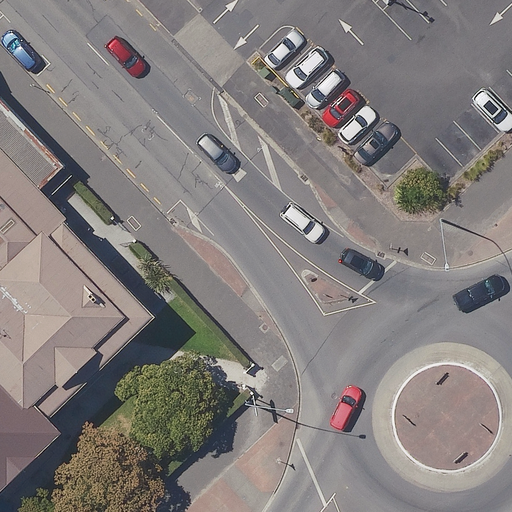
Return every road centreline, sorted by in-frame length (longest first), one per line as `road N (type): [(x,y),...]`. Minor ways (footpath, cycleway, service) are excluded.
road 1 (tertiary): [(366,338),(44,0)]
road 2 (trunk): [(373,497),(341,448),(336,419),(349,362),(366,338)]
road 3 (trunk): [(366,338),(391,318),(451,302),(511,321)]
